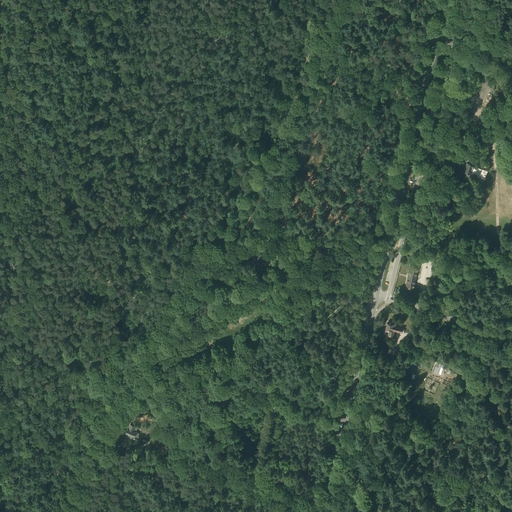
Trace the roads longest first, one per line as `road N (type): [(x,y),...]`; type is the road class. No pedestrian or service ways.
road 1 (track): [(4,176),(7,511)]
road 2 (unclassified): [(387,298),(463,0)]
road 3 (primary): [(374,295),(445,0)]
road 4 (track): [(329,39),(193,284)]
road 5 (primary): [(323,511),(374,295)]
road 6 (track): [(3,0),(4,176)]
road 7 (unknown): [(151,358),(139,350),(83,359),(0,390)]
road 8 (track): [(141,377),(64,511)]
